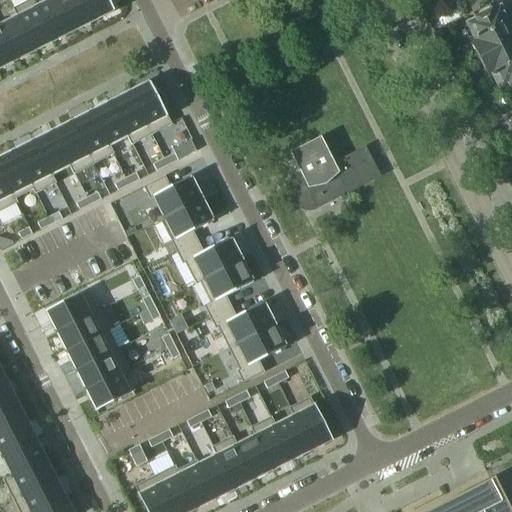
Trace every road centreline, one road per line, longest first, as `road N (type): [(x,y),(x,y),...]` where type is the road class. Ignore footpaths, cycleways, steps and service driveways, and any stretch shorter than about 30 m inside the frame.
road 1 (residential): [(377,458),(150,18)]
road 2 (residential): [(511,275),(369,0)]
road 3 (residential): [(0,301),(104,511)]
road 4 (residential): [(377,458),(511,392)]
